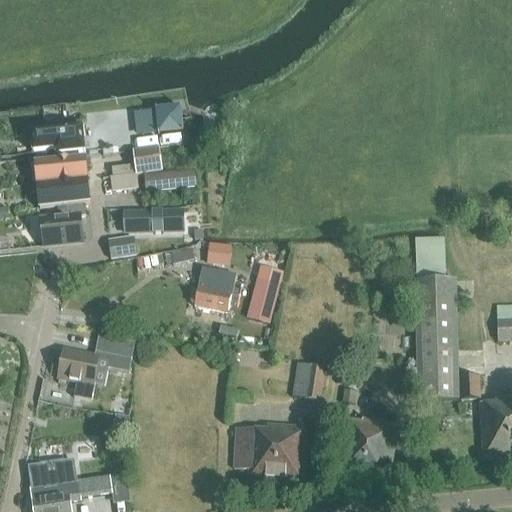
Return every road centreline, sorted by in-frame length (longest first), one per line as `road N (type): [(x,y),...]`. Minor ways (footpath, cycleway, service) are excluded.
road 1 (unclassified): [(15,511),(44,333)]
road 2 (unclassified): [(44,333),(63,262),(89,256),(96,220)]
